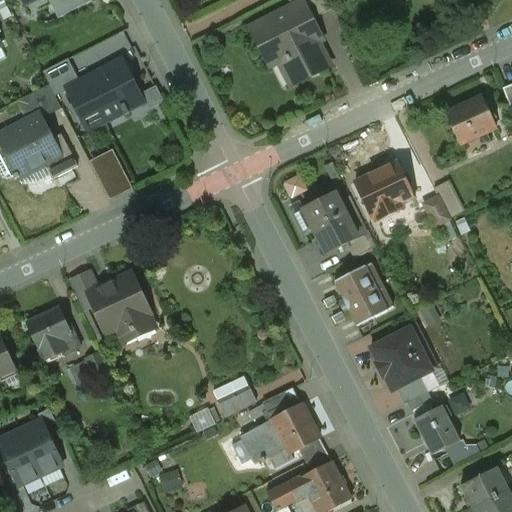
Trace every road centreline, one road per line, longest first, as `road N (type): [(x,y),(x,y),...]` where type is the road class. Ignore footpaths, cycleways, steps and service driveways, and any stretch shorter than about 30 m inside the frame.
road 1 (residential): [(233,173),(407,511)]
road 2 (residential): [(511,44),(233,173)]
road 3 (residential): [(233,173),(0,281)]
road 4 (residential): [(145,0),(233,173)]
